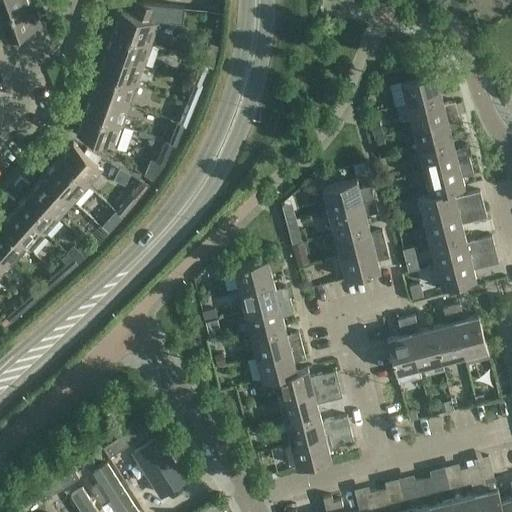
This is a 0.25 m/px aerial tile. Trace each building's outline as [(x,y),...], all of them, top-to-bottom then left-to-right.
[(32,0),(0,0),(0,15),(34,4),(32,0)] [(119,8),(112,29),(150,43),(157,23),(169,24),(171,5),(131,1),(130,12),(119,8)] [(34,4),(0,15),(0,30),(2,37),(41,23),(34,4)] [(112,29),(105,49),(143,63),(150,43),(112,29)] [(201,61),(201,62),(202,61),(205,62),(213,42),(206,40),(198,60),(201,61)] [(105,49),(97,70),(136,83),(143,63),(105,49)] [(193,81),(194,82),(195,81),(201,84),(200,83),(208,63),(204,62),(205,62),(202,61),(201,62),(201,61),(193,81)] [(385,83),(400,79),(406,102),(440,93),(438,84),(450,81),(446,67),(415,75),(412,63),(381,72),(385,83)] [(97,70),(90,90),(129,103),(136,83),(97,70)] [(194,82),(186,101),(193,104),(201,84),(195,81),(194,82)] [(90,90),(83,111),(122,124),(129,103),(90,90)] [(440,93),(406,102),(412,124),(457,112),(454,99),(443,102),(440,93)] [(177,121),(176,122),(180,124),(183,125),(183,124),(185,125),(193,104),(186,101),(178,122),(177,121)] [(130,132),(120,129),(122,124),(83,111),(76,131),(93,137),(108,143),(124,148),(130,132)] [(457,112),(412,124),(418,147),(451,138),(449,129),(461,126),(457,112)] [(176,122),(169,141),(169,143),(171,144),(172,143),(175,144),(183,125),(180,124),(176,122)] [(379,123),(370,125),(373,136),(382,134),(379,123)] [(105,150),(108,143),(93,137),(91,142),(105,150)] [(451,138),(418,147),(424,170),(469,158),(465,144),(454,147),(451,138)] [(169,141),(165,140),(157,160),(163,163),(171,144),(169,143),(169,141)] [(73,141),(58,157),(59,157),(88,184),(103,168),(73,141)] [(50,158),(58,150),(50,143),(42,151),(50,158)] [(58,157),(44,173),(74,200),(88,184),(59,157),(58,157)] [(424,170),(429,191),(429,192),(451,186),(451,187),(463,184),(460,174),(472,171),(469,158),(424,170)] [(43,166),(35,159),(28,167),(36,174),(43,166)] [(44,173),(29,189),(59,216),(74,200),(44,173)] [(22,190),(29,182),(21,175),(14,183),(22,190)] [(321,186),(327,209),(373,197),(370,184),(358,187),(356,177),(321,186)] [(131,193),(116,210),(123,215),(137,198),(148,183),(141,179),(131,193)] [(418,194),(424,217),(482,202),(479,189),(454,195),(451,187),(451,186),(429,192),(429,191),(418,194)] [(29,189),(15,205),(45,233),(59,216),(29,189)] [(15,198),(7,191),(0,198),(0,199),(7,206),(15,198)] [(112,205),(98,193),(93,198),(106,210),(105,211),(111,217),(103,226),(108,231),(117,222),(123,215),(116,210),(117,210),(115,212),(110,207),(112,205)] [(373,197),(327,209),(333,231),(367,223),(365,213),(377,210),(373,197)] [(482,202),(424,217),(430,240),(463,231),(461,222),(486,216),(482,202)] [(291,204),(281,207),(285,223),(295,220),(291,204)] [(15,205),(1,221),(1,222),(26,245),(25,245),(30,249),(45,233),(15,205)] [(0,220),(0,251),(10,261),(25,245),(26,245),(1,222),(1,221),(0,220)] [(295,220),(285,223),(291,246),(301,243),(295,220)] [(367,223),(333,231),(339,254),(385,242),(381,229),(370,232),(367,223)] [(463,231),(430,240),(435,262),(494,247),(491,234),(465,241),(463,231)] [(385,242),(339,254),(345,277),(379,268),(376,258),(388,255),(385,242)] [(301,243),(291,246),(289,246),(296,268),(308,264),(302,244),(301,243)] [(412,247),(401,250),(407,273),(418,270),(412,247)] [(494,247),(435,262),(441,285),(475,277),(472,267),(497,261),(494,247)] [(232,261),(239,287),(272,278),(270,270),(282,267),(278,250),(232,261)] [(0,251),(0,272),(10,261),(0,251)] [(72,257),(55,272),(56,271),(60,277),(77,262),(72,257)] [(55,272),(39,286),(40,286),(44,291),(60,277),(56,271),(55,272)] [(272,278),(239,287),(244,310),(290,298),(287,285),(275,288),(272,278)] [(419,284),(408,287),(411,300),(423,298),(419,284)] [(39,286),(23,300),(28,306),(44,291),(40,286),(39,286)] [(290,298),(244,310),(250,332),(284,323),(282,314),(294,311),(290,298)] [(23,300),(7,314),(12,319),(28,306),(23,300)] [(457,302),(450,304),(463,354),(463,353),(465,361),(488,355),(477,313),(461,318),(457,302)] [(446,321),(431,325),(440,359),(463,354),(450,304),(442,306),(446,321)] [(214,308),(202,312),(205,323),(216,320),(217,320),(214,308)] [(500,323),(504,337),(511,334),(511,310),(508,311),(510,321),(500,323)] [(414,313),(405,315),(418,365),(440,359),(431,325),(418,328),(414,313)] [(418,365),(405,315),(397,317),(401,333),(386,337),(395,371),(418,365)] [(216,320),(205,323),(208,334),(219,331),(216,320)] [(284,323),(250,332),(256,355),(301,344),(302,343),(299,330),(287,333),(284,323)] [(219,331),(208,334),(210,343),(221,341),(219,331)] [(301,344),(256,355),(262,378),(274,375),(296,369),(296,368),(294,359),(306,356),(302,343),(301,344)] [(223,354),(214,356),(217,367),(225,365),(223,354)] [(274,375),(280,397),(339,381),(336,368),(310,375),(308,365),(296,368),(296,369),(274,375)] [(339,381),(280,397),(285,419),(320,410),(317,401),(343,395),(339,381)] [(481,388),(472,391),(475,402),(484,400),(481,388)] [(475,402),(472,391),(465,392),(468,404),(475,402)] [(449,400),(438,403),(440,413),(452,410),(449,400)] [(320,410),(285,419),(291,442),(351,426),(347,413),(322,419),(320,410)] [(415,411),(407,413),(408,421),(416,419),(415,411)] [(146,432),(139,422),(120,434),(126,445),(146,432)] [(351,426),(291,442),(297,465),(331,456),(329,446),(354,439),(351,426)] [(120,434),(102,446),(109,456),(126,445),(120,434)] [(126,453),(157,502),(175,491),(160,468),(173,460),(165,447),(146,458),(138,445),(126,453)] [(125,511),(139,511),(106,462),(96,469),(125,511)] [(475,463),(467,465),(470,480),(479,478),(475,463)] [(470,480),(467,465),(459,467),(462,482),(470,480)] [(79,476),(72,466),(56,476),(63,487),(79,476)] [(429,474),(421,476),(425,491),(433,489),(429,474)] [(56,476),(36,490),(42,500),(63,487),(56,476)] [(425,491),(421,476),(413,478),(417,493),(425,491)] [(511,492),(511,494),(500,498),(499,498),(502,511),(511,511),(511,477),(509,479),(511,492)] [(386,485),(377,487),(381,503),(390,501),(386,485)] [(496,486),(473,492),(478,511),(502,511),(499,498),(500,498),(499,498),(496,486)] [(381,503),(377,487),(369,489),(373,505),(381,503)] [(478,511),(473,492),(451,498),(454,511),(478,511)] [(325,511),(335,511),(332,499),(330,493),(322,496),(323,501),(325,511)] [(332,499),(335,511),(360,511),(359,508),(345,511),(343,511),(340,497),(332,499)] [(454,511),(451,498),(428,504),(430,511),(454,511)] [(52,511),(70,511),(64,502),(51,510),(52,511)]
